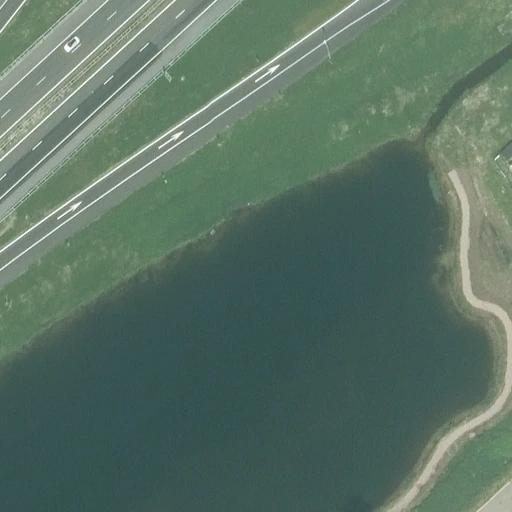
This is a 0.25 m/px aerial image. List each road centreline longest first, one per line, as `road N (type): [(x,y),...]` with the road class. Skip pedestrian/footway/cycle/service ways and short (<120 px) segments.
road 1 (motorway): [(0,260),(374,0)]
road 2 (motorway): [(0,177),(194,0)]
road 3 (motorway): [(127,0),(0,117)]
